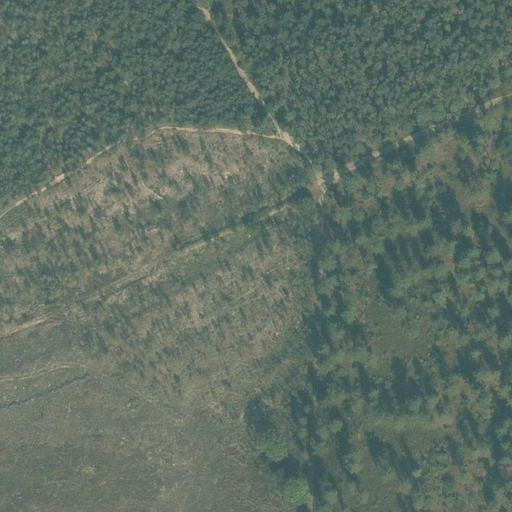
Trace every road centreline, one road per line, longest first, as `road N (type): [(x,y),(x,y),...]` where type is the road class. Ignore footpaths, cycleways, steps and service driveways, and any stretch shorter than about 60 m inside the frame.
road 1 (track): [(0,335),(318,185)]
road 2 (track): [(318,185),(309,511)]
road 3 (track): [(318,185),(511,96)]
road 4 (track): [(290,138),(190,0)]
